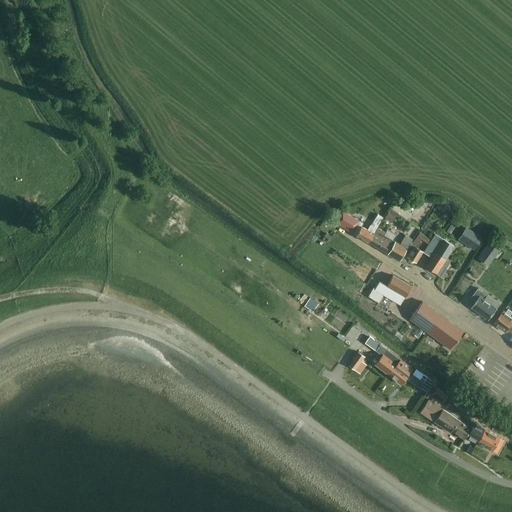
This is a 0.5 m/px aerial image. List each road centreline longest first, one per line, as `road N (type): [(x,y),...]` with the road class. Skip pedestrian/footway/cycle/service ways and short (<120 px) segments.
road 1 (track): [(10,0),(19,40),(88,179),(33,244),(0,246)]
road 2 (residential): [(511,355),(339,229)]
road 3 (residential): [(511,484),(461,464),(329,375)]
